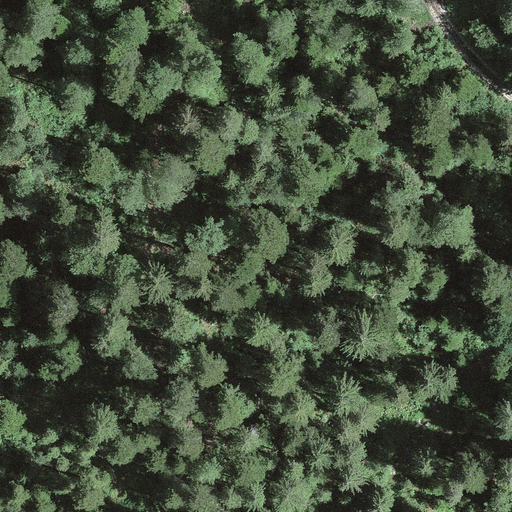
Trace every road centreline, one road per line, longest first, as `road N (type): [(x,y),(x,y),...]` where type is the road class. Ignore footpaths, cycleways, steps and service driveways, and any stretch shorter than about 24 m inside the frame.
road 1 (track): [(381,511),(404,452),(429,418),(511,340)]
road 2 (track): [(511,93),(476,63),(430,0)]
